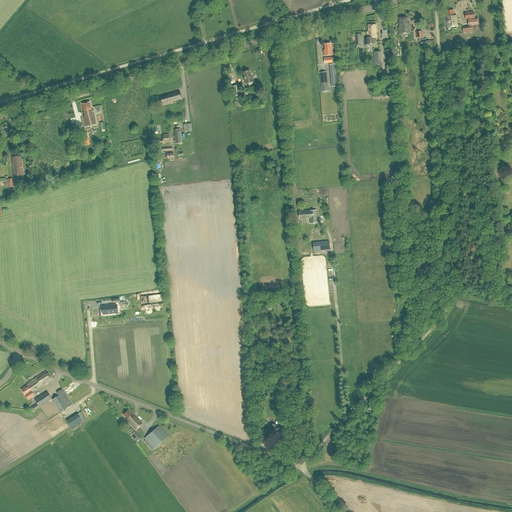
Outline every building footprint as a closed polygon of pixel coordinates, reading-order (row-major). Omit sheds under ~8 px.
[(447,28),(457,26),(456,15),(454,16),(453,10),(446,11),(448,20),(446,20),(447,28)] [(467,19),(468,26),(462,27),(463,33),(472,32),(472,27),(472,25),(478,25),(478,19),(471,19),(475,18),(474,11),(464,13),(465,20),(467,19)] [(399,35),(410,34),(409,23),(407,23),(407,18),(399,18),(399,28),(398,28),(399,35)] [(365,45),(376,45),(375,25),(368,25),(368,31),(367,32),(367,38),(364,38),(365,45)] [(324,56),(332,55),(332,49),(331,43),(324,44),(325,53),(324,53),(324,56)] [(331,87),(338,86),(335,64),(329,65),(331,87)] [(245,85),(254,82),(252,76),(251,76),(249,70),(242,72),(244,77),(243,77),(245,85)] [(321,92),(324,92),(329,91),(327,72),(319,73),(321,92)] [(242,91),(240,85),(232,86),(233,93),(242,91)] [(173,101),(181,99),(179,91),(168,94),(168,96),(160,98),(162,104),(173,101)] [(86,127),(96,125),(93,110),(91,110),(90,102),(82,104),(85,116),(84,116),(86,127)] [(192,132),(191,123),(183,124),(184,132),(192,132)] [(182,143),(181,129),(174,130),(174,135),(173,135),(175,144),(182,143)] [(157,140),(157,144),(164,143),(170,143),(169,134),(163,134),(163,139),(157,140)] [(13,176),(22,176),(21,156),(12,157),(13,165),(14,165),(14,167),(13,167),(13,176)] [(307,218),(307,216),(309,216),(310,223),(317,223),(316,210),(299,212),(299,218),(295,219),(296,225),(300,225),(300,219),(307,218)] [(313,251),(330,249),(329,241),(313,243),(313,251)] [(162,304),(161,293),(141,296),(142,306),(162,304)] [(118,312),(117,305),(125,305),(124,302),(133,301),(132,295),(124,296),(124,297),(112,299),(113,306),(102,307),(103,314),(118,312)] [(43,381),(50,377),(46,371),(36,377),(36,378),(29,383),(27,385),(23,387),(24,388),(21,390),(25,395),(28,400),(34,395),(32,392),(34,390),(34,391),(45,383),(43,381)] [(58,395),(52,399),(61,412),(73,404),(63,389),(56,393),(58,395)] [(39,407),(52,399),(47,391),(35,399),(39,407)] [(279,432),(279,425),(268,424),(268,425),(264,425),(265,407),(259,406),(258,429),(264,429),(267,429),(267,431),(279,432)] [(136,429),(142,424),(129,410),(123,415),(127,418),(126,419),(136,429)] [(79,414),(68,422),(72,427),(83,420),(79,414)] [(154,449),(169,436),(159,425),(144,438),(154,449)] [(141,438),(135,432),(131,435),(137,442),(141,438)]
